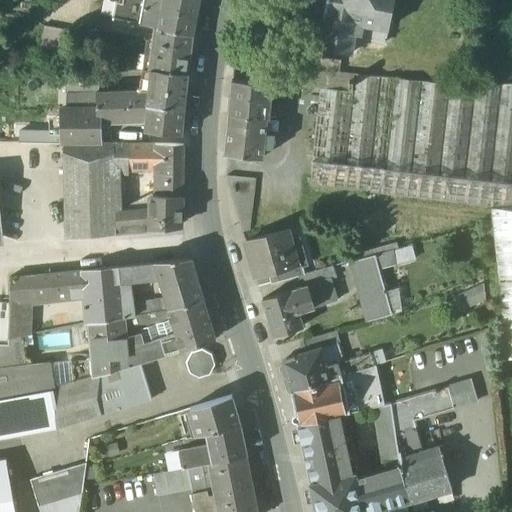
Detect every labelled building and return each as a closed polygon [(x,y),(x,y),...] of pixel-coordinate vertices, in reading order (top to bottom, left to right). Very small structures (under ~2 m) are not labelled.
[(144,8),(122,4),(123,1),(117,0),(114,18),(115,18),(115,17),(129,20),(130,21),(130,20),(138,22),(139,22),(140,22),(149,23),(149,24),(151,24),(157,25),(158,25),(161,11),(144,8)] [(145,0),(123,0),(123,1),(122,4),(144,8),(145,0)] [(162,0),(145,0),(144,8),(161,11),(162,0)] [(198,0),(162,0),(161,11),(195,18),(198,0)] [(325,0),(323,16),(324,16),(318,47),(350,54),(355,33),(359,34),(361,37),(385,42),(388,29),(393,0),(325,0)] [(195,18),(161,11),(158,25),(157,25),(157,27),(193,34),(195,18)] [(66,29),(44,25),(39,48),(62,52),(66,29)] [(193,34),(157,27),(154,40),(152,39),(151,55),(152,55),(151,69),(188,73),(193,34)] [(341,60),(317,57),(316,69),(330,71),(339,72),(341,60)] [(316,69),(289,66),(287,84),(321,88),(327,89),(330,71),(316,69)] [(188,73),(151,69),(149,90),(148,105),(184,109),(188,73)] [(339,72),(330,71),(327,89),(353,91),(355,74),(339,72)] [(511,83),(470,87),(355,74),(353,91),(327,89),(321,88),(313,161),(511,183),(511,83)] [(271,84),(232,80),(228,114),(268,118),(271,84)] [(149,90),(97,92),(97,107),(148,105),(149,90)] [(148,105),(97,107),(98,120),(99,120),(100,120),(136,119),(142,112),(147,112),(148,105)] [(184,109),(148,105),(147,112),(145,130),(182,134),(184,109)] [(97,107),(62,109),(62,142),(103,142),(100,120),(99,120),(98,120),(97,107)] [(268,118),(228,114),(225,153),(262,157),(264,147),(265,133),(266,118),(268,119),(268,118)] [(274,134),(265,133),(264,147),(272,148),(274,134)] [(103,142),(66,142),(67,160),(83,160),(88,160),(88,152),(103,152),(103,142)] [(127,143),(103,142),(103,152),(88,152),(88,160),(83,160),(83,179),(91,179),(91,169),(115,169),(128,169),(127,143)] [(144,144),(127,143),(128,169),(144,169),(144,144)] [(155,144),(144,144),(144,169),(154,169),(155,144)] [(184,145),(155,144),(154,169),(154,195),(181,196),(184,145)] [(83,179),(83,160),(67,160),(67,179),(83,179)] [(511,183),(313,161),(310,186),(490,207),(511,209),(511,183)] [(115,178),(115,169),(91,169),(91,179),(115,178)] [(255,179),(227,176),(227,181),(242,232),(249,230),(255,179)] [(83,179),(67,179),(67,188),(65,188),(65,237),(114,232),(114,213),(115,178),(91,179),(83,179)] [(153,209),(127,212),(128,231),(176,227),(181,219),(181,196),(154,195),(153,209)] [(511,209),(490,207),(505,360),(511,359),(511,209)] [(127,212),(114,213),(114,232),(128,231),(127,212)] [(287,229),(245,241),(255,276),(274,270),(301,263),(296,247),(292,248),(287,229)] [(396,242),(350,255),(352,261),(375,254),(393,249),(398,248),(396,242)] [(393,249),(375,254),(379,268),(414,257),(411,245),(393,250),(393,249)] [(379,268),(375,254),(352,261),(368,321),(392,314),(401,311),(398,288),(386,291),(385,289),(379,268)] [(191,257),(154,261),(159,278),(168,309),(203,298),(191,259),(192,259),(191,257)] [(154,261),(118,265),(120,281),(120,280),(121,282),(159,278),(154,261)] [(301,263),(274,270),(278,282),(298,276),(304,274),(301,263)] [(118,265),(82,269),(85,296),(84,296),(85,305),(84,305),(84,308),(85,307),(87,323),(124,317),(123,305),(120,284),(121,284),(121,282),(120,280),(120,281),(118,265)] [(304,274),(298,276),(301,287),(331,278),(336,277),(333,266),(304,274)] [(82,269),(33,275),(34,286),(35,298),(31,298),(31,303),(84,296),(85,296),(82,269)] [(33,275),(12,277),(11,288),(34,286),(33,275)] [(9,303),(0,302),(0,343),(9,343),(9,340),(10,338),(11,301),(11,288),(12,277),(10,277),(10,279),(9,303)] [(301,287),(262,299),(273,335),(303,326),(298,311),(337,300),(331,278),(301,287)] [(34,286),(11,288),(11,301),(31,298),(35,298),(34,286)] [(463,288),(463,306),(476,306),(476,288),(463,288)] [(31,298),(11,301),(10,338),(24,335),(31,334),(31,303),(31,298)] [(203,298),(168,309),(171,319),(175,333),(177,340),(180,349),(215,338),(203,298)] [(142,302),(123,305),(124,317),(144,313),(143,308),(142,302)] [(152,312),(144,313),(148,326),(149,326),(171,319),(168,309),(152,312)] [(124,317),(87,323),(90,357),(91,357),(92,377),(99,375),(130,365),(128,348),(127,337),(124,317)] [(336,330),(301,341),(304,352),(321,347),(321,348),(340,342),(336,330)] [(141,333),(127,337),(128,348),(142,344),(144,343),(141,333)] [(175,333),(166,336),(172,341),(177,340),(175,333)] [(24,335),(10,338),(9,340),(9,343),(0,343),(0,438),(58,428),(60,427),(58,428),(56,427),(51,361),(28,364),(24,335)] [(144,343),(142,344),(146,360),(180,349),(177,340),(172,341),(166,336),(144,343)] [(142,344),(128,348),(130,365),(141,362),(146,360),(142,344)] [(304,352),(295,355),(294,354),(293,355),(287,357),(282,365),(290,390),(340,375),(336,362),(326,365),(321,348),(321,347),(304,352)] [(202,349),(192,352),(186,362),(190,372),(199,377),(210,374),(215,364),(212,354),(202,349)] [(371,352),(355,357),(359,369),(375,365),(371,352)] [(90,357),(51,361),(56,427),(58,428),(60,427),(97,416),(94,407),(99,375),(92,377),(91,357),(90,357)] [(355,357),(336,362),(340,375),(359,369),(355,357)] [(130,365),(99,375),(94,407),(97,416),(152,399),(141,362),(130,365)] [(340,375),(290,390),(297,423),(339,414),(373,407),(384,404),(376,364),(375,365),(359,369),(340,375)] [(482,376),(448,386),(454,407),(489,397),(482,376)] [(448,386),(433,390),(440,412),(454,407),(448,386)] [(433,390),(390,403),(399,464),(415,460),(413,454),(423,451),(412,417),(426,413),(426,416),(440,412),(433,390)] [(232,395),(190,408),(198,435),(205,433),(240,425),(232,395)] [(384,404),(373,407),(382,470),(399,465),(399,464),(390,403),(384,404)] [(382,470),(357,477),(356,472),(352,473),(339,414),(297,423),(310,482),(309,483),(315,511),(372,511),(410,501),(399,465),(382,470)] [(240,425),(205,433),(208,445),(211,460),(246,453),(240,425)] [(208,445),(179,450),(182,467),(186,466),(186,465),(207,461),(211,460),(208,445)] [(423,451),(413,454),(415,460),(399,464),(399,465),(410,501),(451,489),(441,457),(443,456),(442,453),(444,452),(442,445),(423,451)] [(211,460),(207,461),(216,511),(257,511),(246,453),(211,460)] [(15,511),(6,458),(0,459),(0,511),(15,511)] [(216,511),(207,461),(186,465),(186,466),(187,467),(186,468),(190,489),(194,511),(216,511)] [(86,463),(30,479),(38,505),(82,492),(86,463)] [(186,468),(153,474),(157,496),(190,489),(186,468)]
